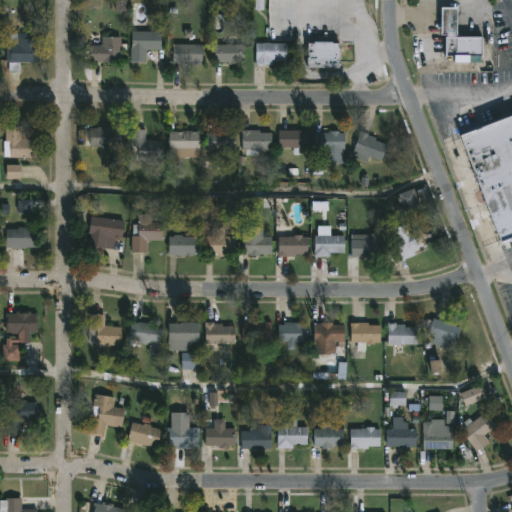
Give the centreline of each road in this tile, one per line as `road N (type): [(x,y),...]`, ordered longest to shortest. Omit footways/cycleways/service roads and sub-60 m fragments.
road 1 (residential): [(511,481),(481,488),(149,484),(67,466),(0,466)]
road 2 (residential): [(64,0),(67,511)]
road 3 (residential): [(480,274),(410,293),(0,279)]
road 4 (residential): [(412,100),(0,95)]
road 5 (residential): [(389,0),(390,39),(511,361)]
